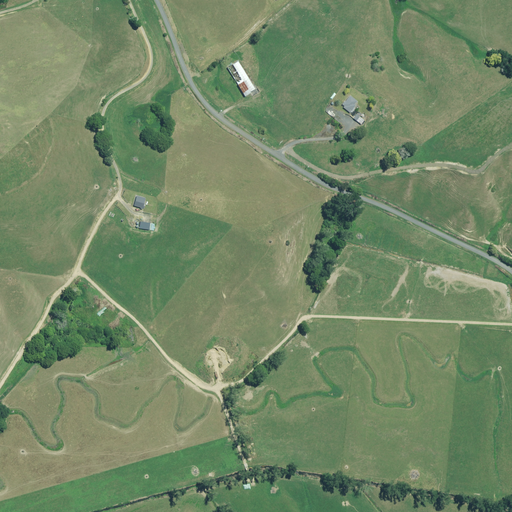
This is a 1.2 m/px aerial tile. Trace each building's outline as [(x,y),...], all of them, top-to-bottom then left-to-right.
[(254,89),(238,62),(227,68),(244,96),(250,93),(250,92),(254,89)] [(357,102),(349,96),(345,102),(344,101),(341,105),(343,106),(342,107),(349,113),(350,112),(351,112),(354,108),(353,107),(357,102)] [(361,114),(358,112),(353,118),(361,124),(364,120),(359,117),(361,114)] [(145,198),(136,196),(135,201),(133,201),(131,208),(136,209),(136,207),(144,209),(145,204),(143,204),(145,198)] [(153,215),(138,211),(136,217),(151,221),(153,215)]
